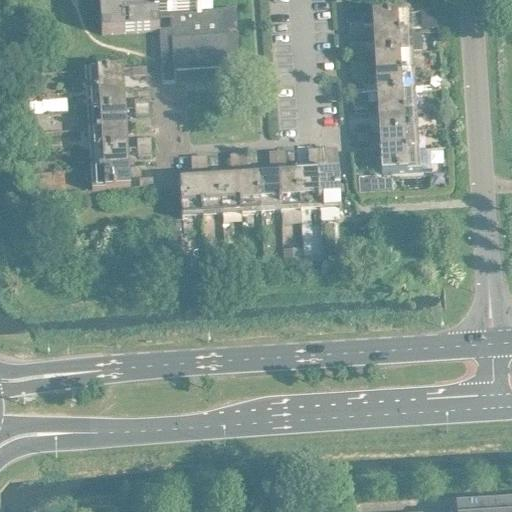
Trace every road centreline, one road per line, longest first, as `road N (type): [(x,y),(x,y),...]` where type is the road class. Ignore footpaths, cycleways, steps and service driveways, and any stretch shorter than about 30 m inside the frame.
road 1 (secondary): [(71,430),(495,405)]
road 2 (secondary): [(493,340),(106,367)]
road 3 (unclassified): [(493,340),(476,0)]
